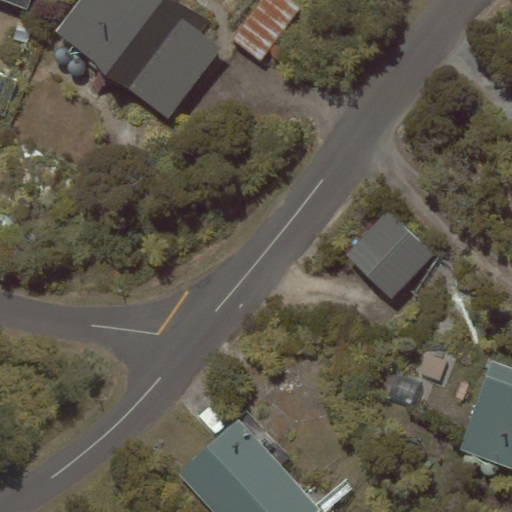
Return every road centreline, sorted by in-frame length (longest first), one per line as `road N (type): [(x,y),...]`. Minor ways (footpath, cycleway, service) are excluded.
road 1 (residential): [(464,0),(192,340)]
road 2 (residential): [(192,340),(80,456),(0,506)]
road 3 (residential): [(192,340),(0,306)]
